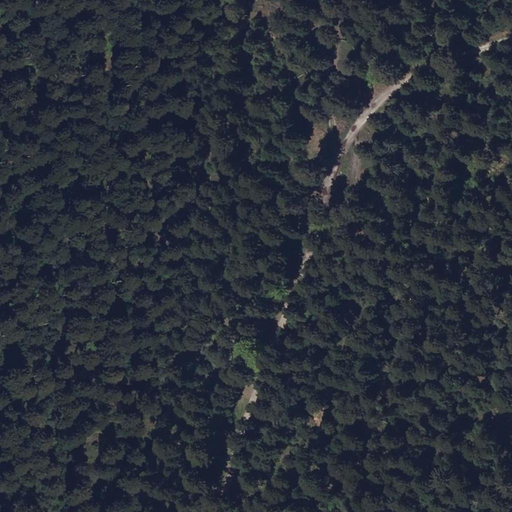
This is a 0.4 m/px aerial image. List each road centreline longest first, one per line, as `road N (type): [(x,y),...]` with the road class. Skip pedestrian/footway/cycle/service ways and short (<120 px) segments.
road 1 (track): [(511,39),(415,72),(358,129),(274,342),(222,511)]
road 2 (track): [(0,77),(79,174),(198,260),(254,406)]
